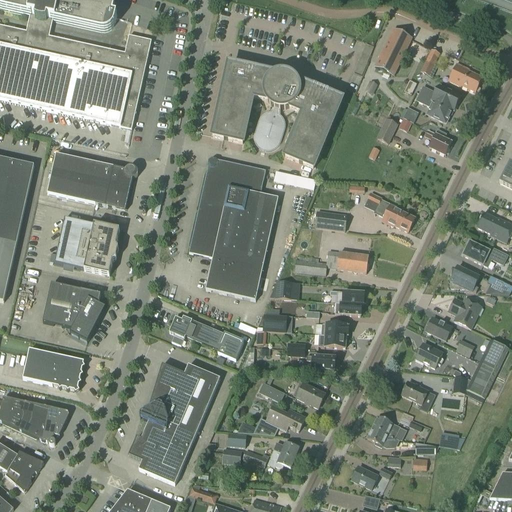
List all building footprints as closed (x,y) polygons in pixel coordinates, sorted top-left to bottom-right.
[(0,0),(0,10),(2,11),(29,17),(26,33),(0,27),(0,102),(120,129),(120,130),(131,132),(151,43),(128,37),(124,55),(49,38),(53,23),(101,33),(104,33),(108,32),(111,30),(114,28),(115,24),(117,16),(113,16),(114,9),(72,0),(0,0)] [(374,69),(393,78),(411,41),(392,32),(374,69)] [(355,74),(362,77),(373,49),(366,46),(355,74)] [(426,62),(434,66),(439,56),(431,52),(426,62)] [(428,78),(434,66),(426,62),(421,74),(428,78)] [(461,89),(461,88),(475,95),(482,80),(468,73),(469,72),(456,66),(448,83),(461,89)] [(273,109),(275,109),(271,115),(269,115),(268,115),(266,116),(265,117),(264,118),(262,119),(261,120),(260,121),(260,122),(259,124),(255,136),(255,137),(255,139),(255,140),(255,141),(255,143),(256,144),(256,146),(257,147),(258,148),(259,149),(260,150),(261,151),(262,152),(263,153),(265,153),(266,153),(268,153),(269,153),(271,152),(272,152),(273,151),(274,150),(276,149),(277,148),(278,147),(278,146),(279,145),(280,143),(284,131),(284,130),(284,128),(284,127),(284,125),(283,124),(283,122),(282,121),(281,120),(280,118),(279,117),(279,111),(280,111),(282,111),(284,111),(285,111),(287,110),(288,110),(290,109),(290,110),(303,115),(285,159),(313,170),(341,102),(299,85),(297,86),(295,84),(294,82),(292,81),(291,80),(290,79),(288,78),(287,78),(285,77),(284,77),(282,77),(281,77),(279,77),(276,78),(275,78),(274,79),(272,76),(228,67),(212,139),(242,145),(252,99),(266,102),(267,102),(267,103),(268,105),(269,106),(271,107),(272,108),(273,109)] [(376,87),(370,84),(365,93),(372,96),(376,87)] [(452,112),(453,113),(455,110),(456,111),(460,102),(459,101),(460,99),(439,88),(435,95),(423,89),(419,96),(450,111),(452,112)] [(452,112),(450,111),(419,96),(416,103),(430,110),(427,117),(445,126),(452,112)] [(388,147),(398,127),(386,121),(376,141),(388,147)] [(428,149),(445,158),(451,145),(443,141),(445,136),(437,132),(435,137),(427,133),(424,139),(431,143),(428,149)] [(379,153),(373,150),(368,160),(374,163),(379,153)] [(56,156),(47,196),(115,211),(115,209),(123,211),(129,185),(131,186),(132,181),(135,180),(137,179),(138,176),(138,174),(137,171),(135,169),(133,168),(130,168),(128,169),(126,171),(125,171),(56,156)] [(0,160),(0,303),(3,304),(34,168),(0,160)] [(260,197),(265,173),(257,171),(258,169),(226,162),(226,164),(218,162),(217,162),(216,161),(212,160),(208,162),(207,166),(208,168),(206,176),(204,176),(197,207),(199,208),(197,215),(196,215),(189,246),(190,247),(189,255),(213,260),(206,292),(255,303),(278,201),(260,197)] [(510,165),(500,185),(511,191),(511,164),(511,166),(510,165)] [(271,171),(270,181),(310,189),(312,178),(271,171)] [(374,216),(383,220),(381,223),(394,229),(394,228),(408,235),(415,220),(401,213),(402,212),(390,206),(381,202),(382,200),(371,195),(368,201),(379,206),(374,216)] [(316,214),(314,230),(345,234),(347,218),(316,214)] [(497,222),(483,215),(476,230),(490,237),(490,238),(506,246),(506,247),(511,234),(511,227),(498,221),(497,222)] [(64,220),(54,265),(65,268),(65,267),(73,269),(73,270),(109,278),(112,263),(116,261),(118,250),(116,247),(119,232),(64,220)] [(482,267),(487,269),(490,263),(491,262),(502,267),(507,258),(489,249),(487,253),(469,245),(470,245),(469,244),(468,245),(469,245),(466,251),(465,250),(462,256),(463,256),(463,257),(462,257),(462,258),(463,258),(482,267),(481,267),(482,268),(482,267)] [(336,272),(366,276),(368,259),(338,255),(336,272)] [(319,260),(296,258),(294,275),(325,278),(326,271),(325,270),(326,265),(318,264),(319,260)] [(479,279),(457,269),(453,276),(452,276),(451,281),(450,283),(451,284),(451,291),(458,291),(460,288),(464,290),(464,294),(475,295),(478,290),(474,288),(479,279)] [(291,302),(292,286),(293,285),(277,284),(270,301),(291,302)] [(72,331),(70,335),(87,344),(101,317),(96,314),(100,297),(51,286),(43,325),(72,331)] [(366,305),(366,298),(364,298),(364,296),(330,293),(330,298),(336,298),(335,305),(363,307),(363,305),(366,305)] [(493,307),(496,302),(488,298),(485,304),(493,307)] [(471,332),(482,310),(464,301),(462,305),(455,301),(448,314),(455,318),(453,323),(471,332)] [(361,307),(363,307),(335,305),(335,317),(360,318),(361,307)] [(267,317),(264,317),(263,330),(258,329),(256,333),(285,335),(286,319),(279,318),(267,317)] [(214,333),(183,319),(182,322),(175,320),(169,335),(175,338),(175,339),(174,338),(171,345),(181,349),(184,343),(183,342),(183,341),(184,341),(186,338),(219,352),(217,355),(236,363),(244,345),(225,337),(224,339),(221,338),(221,337),(220,336),(217,334),(214,333)] [(428,328),(426,334),(445,343),(452,330),(432,320),(431,322),(430,321),(426,328),(428,328)] [(246,334),(249,327),(235,322),(233,329),(246,334)] [(319,337),(346,339),(346,338),(348,338),(348,329),(346,328),(323,326),(321,327),(321,337),(319,337)] [(346,339),(319,337),(318,349),(345,350),(346,339)] [(490,342),(489,343),(478,365),(497,375),(509,351),(490,342)] [(438,366),(440,360),(443,355),(423,346),(415,362),(416,362),(415,364),(423,368),(424,366),(434,371),(437,366),(438,366)] [(67,394),(70,392),(74,393),(78,390),(79,386),(81,385),(79,382),(80,378),(83,377),(81,374),(82,370),(85,369),(83,366),(84,364),(29,352),(22,381),(58,389),(59,392),(62,390),(66,391),(67,394)] [(253,371),(253,355),(248,355),(242,371),(253,371)] [(215,365),(222,368),(224,361),(218,358),(215,365)] [(312,371),(334,373),(334,371),(337,371),(337,362),(335,362),(335,360),(313,358),(313,359),(307,358),(306,363),(312,363),(312,371)] [(470,382),(467,381),(466,393),(484,401),(497,375),(478,365),(470,382)] [(133,448),(129,458),(142,464),(139,472),(174,487),(220,381),(188,368),(188,367),(184,376),(180,374),(162,367),(148,414),(143,412),(142,417),(144,418),(143,422),(149,424),(141,442),(137,440),(133,448)] [(452,395),(466,397),(466,393),(467,381),(454,379),(452,395)] [(408,384),(401,398),(421,407),(419,410),(427,414),(435,398),(428,395),(428,394),(408,384)] [(302,386),(295,400),(318,411),(325,397),(302,386)] [(266,388),(262,396),(279,405),(284,396),(266,388)] [(67,414),(3,399),(0,412),(0,424),(44,445),(46,444),(49,445),(50,448),(54,447),(55,444),(53,442),(54,437),(58,438),(59,430),(61,430),(63,422),(65,422),(67,414)] [(285,432),(287,429),(292,432),(295,434),(296,433),(298,434),(305,421),(289,414),(287,418),(273,411),(267,424),(260,421),(253,436),(274,438),(278,430),(285,434),(286,432),(285,432)] [(403,415),(399,424),(420,434),(422,428),(411,423),(413,419),(403,415)] [(393,426),(378,419),(372,430),(395,441),(400,430),(393,426)] [(395,441),(372,430),(367,441),(381,448),(381,449),(386,451),(395,451),(399,443),(395,441)] [(227,449),(245,450),(246,437),(228,436),(227,449)] [(458,441),(441,438),(439,449),(457,452),(458,441)] [(276,445),(273,452),(295,460),(296,456),(298,456),(299,453),(298,451),(299,450),(285,444),(283,448),(276,445)] [(415,445),(415,458),(416,458),(416,457),(435,457),(439,449),(415,445)] [(17,458),(0,447),(0,471),(6,475),(17,458)] [(242,454),(224,451),(222,466),(239,468),(242,454)] [(268,458),(263,456),(262,458),(246,452),(242,462),(264,470),(268,458)] [(283,468),(290,471),(291,470),(292,469),(294,466),(293,465),(295,460),(273,452),(267,467),(274,470),(275,469),(282,472),(283,468)] [(19,455),(17,458),(6,475),(5,478),(20,492),(37,463),(19,455)] [(401,461),(388,459),(387,469),(400,470),(401,461)] [(426,473),(427,461),(413,460),(412,472),(426,473)] [(37,476),(43,466),(37,463),(20,492),(24,495),(31,485),(29,484),(31,482),(33,483),(35,479),(33,478),(35,475),(37,476)] [(351,483),(371,493),(378,479),(358,469),(351,483)] [(382,470),(378,477),(389,482),(392,475),(382,470)] [(511,502),(511,475),(502,475),(489,501),(511,502)] [(192,490),(190,498),(209,505),(214,506),(216,498),(211,497),(192,490)] [(112,511),(170,511),(127,493),(112,511)] [(0,511),(13,511),(0,500),(0,511)] [(251,511),(280,511),(281,510),(254,502),(251,511)]
